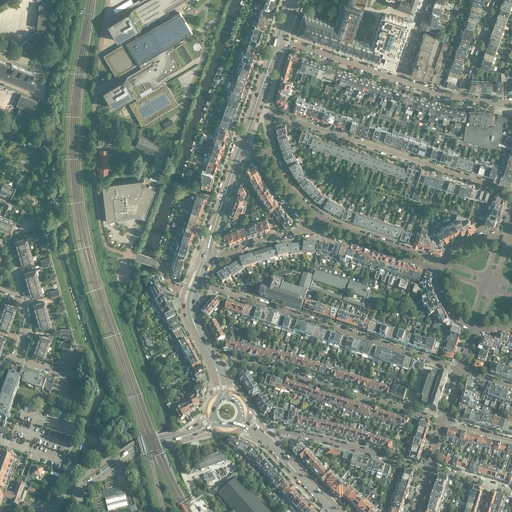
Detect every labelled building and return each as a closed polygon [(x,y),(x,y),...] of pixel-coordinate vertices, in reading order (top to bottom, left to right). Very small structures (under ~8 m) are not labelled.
[(159,23),(103,56),(116,77),(138,64),(141,68),(103,91),(113,108),(134,95),(137,100),(129,104),(142,126),(178,104),(165,83),(163,84),(162,83),(169,78),(168,75),(192,62),(191,61),(183,66),(174,50),(182,44),(174,48),(172,44),(192,32),(180,11),(170,16),(169,15),(176,10),(175,8),(187,0),(138,0),(141,4),(108,24),(118,41),(157,18),(159,23)] [(257,2),(256,5),(257,5),(263,7),(271,10),(272,8),(272,7),(273,6),(272,6),(272,5),(273,3),(265,0),(264,0),(262,0),(261,3),(257,2)] [(304,13),(297,32),(379,60),(379,59),(383,49),(377,48),(373,46),(352,39),(361,12),(362,13),(364,5),(365,1),(367,2),(368,1),(366,0),(341,0),(339,6),(341,7),(335,24),(304,13)] [(366,3),(354,37),(386,48),(381,61),(383,61),(387,63),(390,64),(395,66),(399,55),(400,52),(401,47),(402,44),(404,40),(405,37),(406,33),(407,29),(409,25),(413,14),(391,6),(393,0),(367,0),(369,0),(367,3),(366,3)] [(395,0),(394,5),(413,12),(417,0),(395,0)] [(434,3),(434,4),(434,5),(434,6),(442,9),(443,6),(450,8),(452,9),(453,6),(451,5),(436,0),(435,3),(434,3)] [(501,7),(510,10),(511,5),(502,2),(501,3),(502,4),(501,7)] [(116,12),(125,7),(123,3),(114,8),(116,12)] [(39,4),(37,27),(46,28),(48,4),(39,4)] [(254,4),(253,5),(256,6),(255,8),(259,9),(258,13),(259,13),(261,14),(269,17),(269,16),(269,14),(270,14),(270,13),(270,12),(271,10),(263,7),(257,5),(256,5),(255,4),(254,4)] [(472,4),(471,9),(479,12),(480,11),(480,10),(481,9),(481,8),(481,7),(482,7),(472,4)] [(433,9),(432,12),(447,17),(449,17),(450,14),(448,14),(441,11),(442,9),(434,6),(433,7),(433,8),(433,9)] [(499,12),(508,15),(509,15),(510,10),(501,7),(500,7),(500,8),(500,9),(499,12)] [(471,9),(469,14),(478,17),(478,16),(478,15),(479,12),(471,9)] [(430,14),(430,16),(430,17),(438,20),(439,17),(446,19),(448,20),(449,17),(447,17),(432,12),(431,14),(430,14)] [(497,17),(506,20),(507,20),(509,15),(508,15),(499,12),(498,12),(498,13),(498,14),(497,17)] [(258,13),(256,19),(257,19),(268,23),(270,17),(269,16),(269,17),(261,14),(259,13),(258,13)] [(463,16),(463,18),(467,20),(475,23),(476,22),(477,21),(477,20),(477,19),(477,18),(478,18),(478,17),(469,14),(468,18),(463,16)] [(429,20),(428,23),(445,29),(446,26),(444,25),(437,23),(438,20),(430,17),(430,18),(429,18),(429,19),(429,20)] [(496,21),(495,21),(505,24),(505,25),(507,20),(506,20),(497,17),(496,18),(497,19),(496,21)] [(254,18),(253,20),(258,22),(257,26),(265,28),(265,29),(266,29),(268,23),(257,19),(256,19),(254,18)] [(463,18),(462,20),(467,22),(466,25),(474,28),(475,27),(474,26),(475,23),(467,20),(463,18)] [(495,24),(494,26),(503,29),(504,30),(505,25),(505,24),(495,21),(495,22),(494,23),(495,24)] [(426,28),(426,29),(435,31),(435,28),(442,31),(444,31),(445,29),(428,23),(427,25),(426,26),(426,27),(426,28)] [(253,24),(251,31),(253,31),(262,34),(263,34),(263,33),(263,32),(264,31),(265,30),(264,29),(265,29),(265,28),(257,26),(255,25),(253,24)] [(464,29),(464,31),(472,34),(472,33),(473,32),(474,31),(473,30),(473,29),(474,29),(474,28),(466,25),(464,29)] [(492,30),(492,31),(493,31),(492,31),(501,34),(502,35),(504,30),(503,29),(494,26),(493,28),(492,29),(492,30)] [(459,29),(458,31),(463,33),(462,36),(470,39),(472,34),(464,31),(459,29)] [(19,45),(27,53),(43,39),(35,31),(19,45)] [(251,31),(249,37),(251,37),(260,41),(261,39),(261,38),(262,37),(263,36),(262,35),(262,34),(253,31),(251,31)] [(420,45),(414,63),(411,72),(423,76),(422,77),(425,77),(429,78),(429,79),(434,80),(436,81),(440,70),(435,68),(431,67),(427,66),(425,66),(436,35),(425,31),(424,35),(423,35),(422,38),(423,38),(422,41),(420,45)] [(491,35),(491,36),(500,39),(500,40),(502,35),(501,34),(492,31),(492,33),(491,33),(491,34),(491,35)] [(459,35),(457,41),(460,41),(468,44),(470,39),(462,36),(459,35)] [(489,40),(489,41),(498,44),(499,45),(500,40),(500,39),(491,36),(490,38),(489,38),(489,39),(489,40)] [(249,37),(247,42),(249,43),(249,42),(259,46),(259,44),(261,43),(261,42),(260,41),(251,37),(249,37)] [(457,41),(455,45),(458,46),(458,47),(466,49),(467,49),(468,47),(468,46),(468,44),(460,41),(457,41)] [(488,45),(487,46),(496,49),(497,49),(499,45),(498,44),(489,41),(489,42),(488,43),(487,44),(488,45)] [(247,42),(245,47),(247,48),(257,52),(258,51),(258,50),(258,49),(258,48),(259,46),(249,42),(249,43),(247,42)] [(241,46),(241,48),(244,49),(244,50),(243,53),(245,54),(255,57),(256,56),(257,56),(257,54),(256,53),(257,52),(247,48),(245,47),(241,46)] [(455,54),(464,57),(465,52),(466,52),(467,51),(466,50),(466,49),(458,47),(458,46),(455,54)] [(486,50),(486,51),(494,54),(495,54),(496,51),(497,49),(496,49),(487,46),(487,47),(486,48),(486,49),(486,50)] [(484,53),(484,54),(484,55),(484,56),(493,59),(494,59),(495,54),(494,54),(486,51),(485,52),(484,53)] [(239,56),(238,57),(253,63),(254,60),(255,59),(256,58),(255,57),(245,54),(243,53),(242,57),(241,57),(239,56)] [(287,59),(293,61),(296,62),(296,63),(298,63),(299,63),(300,57),(289,54),(287,59)] [(453,57),(453,59),(458,61),(462,62),(463,60),(464,59),(464,58),(464,57),(455,54),(454,54),(453,57)] [(482,60),(482,61),(492,64),(494,59),(493,59),(484,56),(484,57),(483,56),(483,57),(482,58),(482,59),(482,60)] [(238,57),(236,63),(239,64),(251,69),(252,67),(253,66),(254,64),(253,63),(238,57)] [(303,74),(307,60),(305,59),(305,58),(303,57),(302,58),(301,59),(301,60),(300,60),(299,64),(298,67),(297,72),(303,74)] [(287,59),(284,69),(290,71),(291,67),(291,65),(293,61),(287,59)] [(453,59),(451,64),(452,64),(460,67),(461,67),(462,65),(462,64),(462,62),(458,61),(453,59)] [(0,60),(0,77),(33,90),(36,83),(31,81),(34,73),(11,64),(11,65),(0,60)] [(307,60),(303,74),(301,80),(304,81),(307,71),(310,72),(310,71),(314,62),(313,62),(313,61),(311,60),(311,61),(307,60)] [(481,64),(480,66),(489,69),(494,71),(494,70),(496,66),(492,64),(482,61),(481,62),(481,63),(481,64)] [(314,62),(310,71),(310,72),(313,73),(310,83),(313,84),(316,73),(320,64),(317,63),(317,62),(315,62),(314,62)] [(237,69),(237,70),(239,71),(249,75),(250,73),(251,72),(252,70),(251,69),(239,64),(237,69)] [(320,64),(316,73),(313,84),(316,85),(319,76),(322,76),(322,75),(326,66),(325,66),(325,65),(323,64),(323,65),(320,64)] [(451,64),(449,69),(450,69),(459,72),(460,72),(460,70),(460,69),(460,67),(452,64),(451,64)] [(332,80),(335,71),(336,69),(326,66),(322,75),(323,76),(322,77),(330,79),(332,80)] [(281,79),(282,79),(287,80),(289,74),(289,71),(290,71),(284,69),(281,79)] [(449,69),(448,74),(457,77),(458,75),(459,75),(459,73),(459,72),(450,69),(449,69)] [(235,73),(234,76),(235,76),(247,81),(248,79),(249,78),(250,76),(249,75),(239,71),(237,70),(235,70),(234,73),(235,73)] [(335,72),(333,79),(336,80),(334,86),(337,87),(340,79),(342,73),(339,72),(339,71),(338,71),(337,71),(336,71),(336,72),(335,72)] [(497,81),(496,91),(497,92),(499,92),(499,91),(503,91),(503,84),(503,81),(503,80),(505,80),(505,72),(501,72),(501,81),(497,81)] [(340,79),(337,87),(340,88),(342,82),(345,83),(345,81),(347,75),(347,74),(345,73),(345,74),(342,73),(340,79)] [(345,81),(345,83),(348,84),(346,90),(348,91),(351,83),(353,77),(351,76),(350,75),(349,75),(348,75),(347,75),(345,81)] [(235,76),(233,82),(245,87),(245,86),(246,85),(247,84),(248,82),(247,81),(235,76)] [(348,93),(347,94),(350,95),(351,94),(351,92),(354,86),(356,87),(357,85),(359,79),(358,78),(357,77),(356,78),(353,77),(351,83),(348,91),(348,93)] [(357,94),(355,97),(359,98),(359,97),(360,95),(363,87),(365,81),(362,80),(362,79),(361,78),(360,79),(359,79),(357,85),(356,87),(359,88),(357,94)] [(444,84),(443,85),(447,86),(447,85),(453,87),(455,83),(455,82),(456,82),(455,82),(448,79),(447,79),(446,79),(445,78),(444,84)] [(281,84),(280,85),(289,88),(292,89),(293,83),(292,82),(291,82),(289,81),(287,80),(282,79),(281,82),(280,84),(281,84)] [(360,95),(359,97),(362,98),(362,96),(363,96),(365,90),(368,91),(368,89),(370,83),(370,82),(368,81),(368,82),(365,81),(363,87),(360,95)] [(231,82),(229,88),(230,88),(231,88),(232,89),(233,89),(243,93),(244,91),(245,90),(246,88),(245,87),(233,82),(232,83),(231,82)] [(368,89),(368,91),(370,92),(368,98),(369,98),(371,99),(374,90),(376,84),(374,84),(373,83),(372,82),(371,83),(370,83),(368,89)] [(374,90),(371,99),(374,100),(376,94),(379,95),(380,92),(382,86),(381,86),(381,85),(380,85),(379,85),(376,84),(374,90)] [(279,90),(278,91),(290,95),(291,95),(293,89),(292,89),(289,88),(280,85),(280,87),(279,88),(278,89),(279,90)] [(380,92),(379,95),(382,96),(380,102),(381,102),(382,103),(385,94),(388,88),(385,88),(385,87),(383,86),(383,87),(382,86),(380,92)] [(230,88),(228,94),(229,95),(230,95),(241,99),(243,97),(242,95),(243,93),(233,89),(232,89),(231,88),(230,88)] [(385,94),(382,103),(386,104),(388,98),(390,98),(391,96),(393,90),(388,88),(385,94)] [(387,109),(385,114),(391,116),(394,108),(397,99),(398,99),(401,93),(393,90),(391,96),(390,98),(393,100),(391,107),(389,110),(387,109)] [(277,94),(277,95),(277,96),(277,97),(278,97),(279,97),(287,100),(288,96),(289,97),(290,95),(278,91),(278,93),(277,94)] [(397,109),(394,117),(400,119),(401,116),(398,115),(402,103),(405,104),(406,101),(408,96),(408,95),(402,93),(401,93),(398,99),(400,100),(397,109)] [(14,122),(25,126),(31,111),(33,112),(37,101),(21,94),(16,105),(20,107),(14,122)] [(228,94),(226,100),(227,101),(228,101),(239,105),(241,104),(240,101),(241,99),(230,95),(229,95),(228,94)] [(293,109),(293,110),(294,110),(294,111),(295,111),(296,111),(297,111),(298,112),(299,112),(299,110),(301,106),(302,103),(302,102),(302,101),(303,100),(303,99),(303,98),(301,98),(300,97),(298,96),(297,98),(297,99),(295,103),(294,107),(293,109)] [(401,116),(400,119),(405,121),(406,118),(407,116),(408,112),(411,103),(413,98),(408,96),(406,101),(405,104),(408,105),(406,111),(404,117),(401,116)] [(278,98),(277,100),(277,101),(280,102),(279,104),(282,105),(282,106),(283,106),(283,107),(284,108),(287,109),(288,107),(289,104),(290,100),(288,100),(287,100),(279,97),(278,97),(278,98)] [(411,103),(408,112),(409,112),(412,113),(414,107),(416,108),(417,105),(419,99),(418,98),(417,98),(416,98),(413,98),(411,103)] [(417,105),(416,108),(419,109),(417,115),(420,116),(423,107),(425,101),(422,100),(421,99),(420,100),(419,99),(417,105)] [(220,103),(219,105),(224,107),(226,107),(237,111),(237,110),(239,105),(228,101),(227,101),(226,100),(225,104),(220,103)] [(314,105),(310,116),(311,116),(311,117),(313,117),(316,117),(320,105),(321,101),(318,100),(316,106),(314,105)] [(299,110),(299,112),(300,113),(301,113),(302,113),(304,114),(307,105),(308,103),(302,101),(302,102),(302,103),(301,106),(299,110)] [(423,107),(420,116),(422,116),(423,117),(425,111),(428,112),(429,109),(431,103),(430,103),(430,102),(428,102),(425,101),(423,107)] [(307,105),(304,114),(305,114),(306,115),(307,115),(308,115),(310,116),(314,105),(308,103),(307,105)] [(429,109),(428,112),(430,112),(428,119),(429,119),(428,121),(431,122),(431,120),(434,111),(436,105),(434,104),(433,104),(432,103),(431,104),(431,103),(429,109)] [(320,105),(316,117),(316,118),(317,119),(318,119),(319,119),(321,119),(324,110),(325,108),(325,107),(320,105)] [(431,120),(431,122),(433,123),(434,120),(434,121),(436,117),(439,118),(440,116),(441,113),(442,107),(441,106),(440,106),(439,106),(436,105),(434,111),(431,120)] [(224,107),(222,112),(224,113),(235,117),(236,113),(237,113),(237,111),(226,107),(224,107)] [(441,113),(440,116),(444,116),(443,123),(442,125),(445,126),(448,108),(445,108),(445,107),(443,107),(442,107),(441,113)] [(324,110),(321,119),(322,120),(324,121),(325,120),(327,121),(330,112),(331,110),(325,108),(324,110)] [(448,108),(445,126),(447,126),(448,124),(449,124),(450,117),(453,118),(454,109),(453,109),(452,108),(451,109),(448,108)] [(330,112),(327,121),(329,122),(329,123),(332,124),(332,123),(333,123),(335,114),(336,112),(331,110),(330,112)] [(457,128),(457,129),(460,130),(461,126),(462,119),(465,120),(466,111),(465,111),(465,110),(464,110),(463,111),(460,110),(458,125),(457,128)] [(468,113),(467,119),(468,119),(468,120),(468,121),(474,121),(482,122),(492,123),(493,123),(493,122),(494,122),(494,119),(494,116),(494,113),(494,112),(483,111),(475,111),(470,110),(470,111),(469,110),(469,114),(468,113)] [(222,112),(220,118),(222,118),(233,122),(235,117),(224,113),(222,112)] [(335,114),(333,123),(333,124),(336,125),(336,124),(338,125),(341,116),(342,114),(336,112),(335,114)] [(341,116),(338,125),(341,126),(341,127),(343,127),(344,127),(345,124),(347,118),(348,116),(342,114),(341,116)] [(358,122),(355,130),(356,131),(355,131),(358,132),(358,131),(361,132),(363,124),(366,116),(364,115),(363,118),(361,123),(358,122)] [(466,120),(463,140),(480,145),(488,148),(489,148),(490,145),(493,146),(497,147),(500,141),(501,135),(502,135),(503,134),(504,131),(505,128),(505,126),(505,122),(505,119),(504,119),(504,116),(499,115),(499,118),(498,119),(494,119),(494,122),(493,122),(493,123),(492,123),(482,122),(474,121),(468,121),(468,120),(466,120)] [(345,124),(344,127),(345,128),(346,128),(347,128),(350,129),(352,120),(353,118),(348,116),(347,118),(345,124)] [(352,120),(350,129),(352,130),(353,130),(355,130),(358,122),(359,119),(353,117),(353,118),(352,120)] [(219,122),(218,123),(220,124),(221,124),(228,127),(230,128),(231,128),(233,122),(222,118),(220,118),(219,122)] [(163,129),(173,123),(171,120),(161,126),(163,129)] [(363,124),(361,132),(362,133),(363,134),(364,133),(366,134),(369,125),(371,120),(369,120),(368,122),(367,122),(366,125),(364,124),(363,124)] [(101,126),(100,130),(103,131),(103,132),(109,135),(110,134),(111,135),(116,137),(118,133),(120,129),(116,128),(116,127),(110,124),(110,125),(103,123),(101,126)] [(218,123),(216,129),(217,130),(219,130),(226,133),(228,133),(229,131),(230,131),(231,129),(230,128),(228,127),(221,124),(220,124),(218,123)] [(282,123),(277,125),(277,128),(278,134),(287,131),(286,128),(285,125),(283,126),(282,123)] [(369,125),(366,134),(372,136),(375,127),(376,124),(374,123),(373,124),(370,123),(369,125)] [(381,129),(378,138),(383,140),(386,131),(388,127),(382,125),(381,127),(381,129)] [(375,127),(372,136),(378,138),(381,129),(381,127),(378,126),(377,127),(375,127)] [(216,132),(215,135),(216,136),(217,136),(224,138),(227,139),(228,139),(227,138),(227,137),(228,137),(229,135),(228,134),(228,133),(226,133),(219,130),(216,129),(215,131),(216,132)] [(299,133),(298,137),(299,138),(299,139),(302,140),(301,143),(301,144),(304,145),(304,144),(308,132),(302,130),(301,134),(299,133)] [(392,132),(389,142),(395,144),(398,133),(399,132),(393,130),(393,131),(392,132)] [(278,134),(277,134),(279,140),(288,137),(292,135),(291,134),(291,133),(288,134),(287,134),(286,132),(287,131),(278,134)] [(386,131),(383,140),(389,142),(392,132),(387,131),(386,131)] [(304,144),(304,145),(306,146),(307,141),(308,142),(310,142),(311,143),(313,137),(314,134),(308,132),(304,144)] [(398,133),(395,144),(400,146),(403,136),(404,134),(399,132),(398,133)] [(409,138),(406,147),(412,149),(415,140),(416,137),(413,136),(414,133),(411,132),(410,136),(409,138)] [(403,136),(400,146),(406,147),(409,138),(410,136),(404,134),(403,136)] [(137,144),(136,146),(155,155),(160,144),(141,135),(137,144)] [(288,137),(279,140),(281,145),(290,142),(289,139),(293,138),(292,135),(288,137)] [(216,136),(214,141),(215,141),(222,144),(225,145),(226,141),(227,141),(227,139),(224,138),(217,136),(216,136)] [(415,140),(412,149),(417,151),(421,142),(421,140),(422,139),(422,138),(416,136),(416,137),(415,140)] [(310,142),(309,146),(313,147),(312,151),(312,152),(313,153),(314,151),(315,148),(318,138),(313,137),(311,143),(310,142)] [(315,148),(314,151),(315,151),(316,152),(317,148),(322,150),(325,141),(318,138),(315,148)] [(427,145),(424,154),(427,154),(427,155),(428,156),(429,155),(433,145),(430,145),(432,139),(429,138),(428,144),(427,145)] [(421,142),(417,151),(423,153),(426,144),(427,141),(422,139),(421,140),(421,142)] [(215,141),(213,147),(223,150),(223,148),(224,148),(225,147),(224,146),(225,145),(222,144),(215,141)] [(325,141),(322,150),(325,151),(327,152),(330,142),(325,141)] [(290,142),(281,145),(283,151),(292,148),(290,142)] [(330,142),(327,152),(329,152),(333,154),(336,144),(330,142)] [(336,144),(333,154),(337,155),(336,158),(335,161),(337,162),(337,161),(338,159),(339,155),(342,146),(336,144)] [(438,147),(433,145),(429,155),(430,156),(432,157),(432,156),(435,157),(438,147)] [(438,147),(435,157),(437,158),(437,159),(439,159),(440,159),(443,149),(440,148),(441,145),(439,145),(438,147)] [(337,161),(337,162),(339,163),(339,162),(341,156),(345,157),(348,148),(342,146),(339,155),(338,159),(337,161)] [(212,147),(210,152),(211,153),(221,156),(222,153),(223,153),(224,151),(223,150),(213,147),(212,147)] [(292,148),(283,151),(285,158),(293,155),(293,154),(292,152),(293,152),(292,148)] [(348,148),(345,157),(351,159),(354,150),(348,148)] [(443,149),(440,159),(440,160),(442,160),(443,160),(445,160),(448,151),(443,149)] [(448,151),(445,160),(445,161),(446,161),(447,162),(448,161),(450,162),(453,152),(454,151),(449,149),(448,151)] [(354,150),(351,159),(357,161),(360,152),(354,150)] [(210,152),(208,158),(219,162),(219,161),(220,160),(221,159),(220,158),(221,156),(211,153),(210,152)] [(360,152),(357,161),(362,163),(365,154),(360,152)] [(453,152),(450,162),(452,163),(453,164),(454,164),(455,164),(458,154),(453,152)] [(293,155),(285,158),(289,164),(297,159),(294,154),(293,154),(293,155)] [(365,154),(362,163),(368,165),(372,156),(365,154)] [(463,156),(458,154),(455,164),(456,164),(456,165),(457,165),(459,165),(460,166),(463,156)] [(469,157),(466,167),(466,168),(468,169),(468,168),(471,169),(472,167),(474,160),(475,157),(469,155),(469,157)] [(372,156),(368,165),(374,167),(377,158),(375,157),(372,156)] [(469,157),(463,156),(460,166),(463,166),(463,167),(464,168),(465,167),(466,167),(469,157)] [(501,156),(499,162),(504,164),(506,165),(511,166),(511,160),(508,159),(504,158),(501,156)] [(202,161),(202,162),(207,164),(214,167),(217,167),(218,164),(219,164),(220,162),(219,162),(208,158),(206,157),(205,161),(202,161)] [(377,158),(374,167),(380,169),(383,160),(377,158)] [(289,164),(293,170),(301,165),(299,161),(298,160),(297,159),(289,164)] [(475,160),(472,169),(473,170),(474,171),(475,170),(477,171),(480,162),(481,160),(475,159),(475,160)] [(383,160),(380,169),(386,171),(389,162),(383,160)] [(480,162),(477,171),(478,171),(478,172),(479,172),(481,172),(483,173),(486,164),(486,162),(481,160),(480,162)] [(486,164),(483,173),(488,175),(492,165),(490,164),(490,163),(486,161),(486,162),(486,164)] [(202,162),(201,165),(204,166),(203,169),(205,170),(208,171),(212,172),(215,173),(215,172),(216,172),(217,171),(216,170),(217,167),(214,167),(207,164),(202,162)] [(386,172),(385,175),(387,176),(388,172),(392,173),(395,164),(389,162),(386,171),(386,172)] [(492,165),(488,175),(494,177),(496,173),(496,171),(497,168),(498,167),(498,165),(492,163),(492,165)] [(251,176),(259,171),(257,168),(257,167),(256,166),(255,166),(254,165),(254,164),(253,164),(250,165),(250,166),(247,169),(246,170),(245,171),(250,177),(251,177),(251,176)] [(395,164),(392,173),(398,175),(401,166),(395,164)] [(498,167),(497,168),(502,170),(505,170),(511,172),(511,166),(506,165),(504,164),(503,167),(498,165),(498,167)] [(301,165),(293,170),(296,176),(304,171),(304,170),(307,168),(306,167),(303,168),(301,165)] [(407,168),(405,174),(406,174),(408,175),(408,176),(409,176),(407,182),(409,182),(411,177),(414,167),(408,165),(407,168)] [(398,176),(397,179),(399,179),(400,176),(405,177),(406,174),(405,174),(407,168),(401,166),(398,175),(398,176)] [(411,177),(409,182),(411,183),(413,177),(414,177),(417,178),(420,169),(419,169),(414,167),(411,177)] [(304,171),(296,176),(300,182),(306,176),(307,177),(308,176),(305,172),(308,170),(307,168),(304,170),(304,171)] [(497,168),(496,171),(502,173),(501,175),(511,179),(511,172),(505,170),(502,170),(497,168)] [(200,175),(199,178),(200,178),(201,179),(202,179),(203,179),(212,182),(212,181),(213,181),(214,179),(213,178),(214,174),(213,174),(207,172),(208,171),(205,170),(203,169),(202,170),(201,173),(200,173),(200,175)] [(418,179),(424,181),(427,171),(421,169),(418,179)] [(251,177),(250,177),(248,179),(251,184),(250,184),(251,185),(252,183),(261,178),(261,177),(261,176),(260,174),(259,174),(258,172),(259,172),(259,171),(251,176),(251,177)] [(424,181),(423,182),(429,184),(433,173),(427,171),(424,181)] [(429,184),(429,185),(434,187),(438,175),(433,173),(429,184)] [(494,177),(493,180),(499,182),(509,185),(511,184),(511,180),(511,179),(501,175),(500,178),(498,177),(499,175),(496,173),(494,177)] [(438,175),(434,187),(440,189),(444,177),(438,175)] [(306,176),(300,182),(303,185),(303,186),(304,187),(311,180),(313,177),(312,176),(309,178),(309,179),(307,177),(306,176)] [(311,180),(304,187),(308,191),(315,184),(312,181),(315,179),(313,177),(311,180)] [(444,177),(440,189),(446,191),(450,178),(444,177)] [(200,178),(198,185),(201,186),(203,187),(204,186),(206,187),(207,187),(210,188),(211,185),(212,185),(212,184),(212,182),(203,179),(202,179),(201,179),(200,178)] [(261,178),(252,183),(251,185),(254,190),(256,189),(264,183),(264,182),(263,180),(262,180),(261,178)] [(450,178),(446,191),(452,193),(452,191),(453,190),(456,180),(450,178)] [(156,190),(144,186),(142,185),(143,181),(144,179),(103,184),(107,222),(117,219),(134,213),(145,217),(156,190)] [(453,190),(452,191),(458,193),(458,192),(462,182),(456,180),(453,190)] [(458,192),(458,193),(462,194),(461,196),(463,197),(464,195),(464,194),(467,184),(462,182),(458,192)] [(264,183),(256,189),(254,190),(257,195),(259,194),(267,188),(268,187),(266,185),(265,185),(264,183)] [(315,184),(308,191),(313,196),(319,189),(320,189),(322,187),(321,185),(318,188),(315,184)] [(464,194),(464,195),(469,197),(470,196),(473,186),(467,184),(464,194)] [(0,189),(0,192),(5,194),(4,195),(9,197),(12,191),(2,186),(0,189)] [(237,196),(237,197),(243,199),(245,195),(246,196),(247,193),(244,187),(240,186),(238,193),(238,195),(237,196)] [(470,196),(469,197),(474,199),(475,198),(475,197),(475,196),(478,188),(473,186),(470,196)] [(319,189),(313,196),(314,197),(317,200),(323,194),(321,192),(321,191),(324,188),(322,187),(320,189),(319,189)] [(267,188),(259,194),(257,195),(261,200),(263,199),(271,194),(270,191),(270,190),(269,188),(268,188),(267,188)] [(475,197),(475,198),(481,200),(481,198),(484,190),(478,188),(475,196),(475,197)] [(481,198),(481,200),(486,202),(487,200),(488,197),(489,191),(484,190),(481,198)] [(196,193),(194,199),(196,199),(200,201),(204,202),(205,203),(205,202),(206,201),(206,200),(207,197),(202,195),(198,194),(196,193)] [(323,194),(317,200),(324,204),(329,197),(329,196),(324,193),(323,194)] [(329,197),(324,204),(329,208),(333,202),(334,199),(331,198),(333,194),(331,193),(330,196),(329,196),(329,197)] [(495,194),(493,199),(504,202),(505,200),(506,199),(506,198),(506,197),(497,194),(495,193),(495,194)] [(271,194),(263,199),(261,200),(264,206),(266,204),(275,198),(274,199),(273,197),(273,196),(272,194),(271,194)] [(21,200),(31,204),(33,199),(23,195),(21,200)] [(235,202),(244,206),(246,206),(247,203),(248,201),(246,200),(243,199),(237,197),(236,197),(237,198),(236,199),(235,201),(235,202)] [(193,198),(191,204),(192,204),(194,205),(198,206),(203,208),(205,203),(204,202),(200,201),(196,199),(194,199),(193,198)] [(275,198),(266,204),(264,206),(265,206),(267,209),(268,208),(270,211),(272,210),(273,209),(273,208),(279,204),(277,202),(277,201),(276,199),(275,199),(275,198)] [(333,202),(329,208),(335,211),(340,203),(334,199),(333,202)] [(491,203),(491,204),(502,208),(503,208),(504,206),(504,205),(505,204),(504,203),(505,203),(504,202),(493,199),(491,203)] [(234,205),(233,206),(233,207),(233,208),(236,209),(242,211),(244,212),(246,206),(244,206),(235,202),(234,204),(234,205)] [(340,203),(335,211),(342,216),(344,208),(345,208),(345,207),(340,203)] [(192,204),(191,210),(192,211),(192,210),(196,212),(201,214),(202,211),(203,210),(203,208),(198,206),(194,205),(192,204)] [(273,209),(272,210),(276,216),(276,215),(277,215),(284,211),(283,210),(284,209),(283,208),(282,208),(280,204),(273,209)] [(344,208),(342,216),(346,217),(345,217),(347,218),(350,209),(351,205),(349,204),(348,208),(348,209),(345,208),(344,208)] [(491,204),(489,210),(501,214),(501,211),(502,211),(503,209),(502,209),(502,208),(491,204)] [(350,209),(347,218),(353,220),(356,211),(352,210),(354,206),(351,205),(350,209)] [(481,207),(479,213),(480,214),(487,216),(497,220),(497,217),(498,218),(500,217),(501,214),(489,210),(487,210),(484,209),(482,208),(481,207)] [(229,218),(228,221),(232,220),(233,219),(235,218),(238,217),(239,214),(238,214),(239,210),(242,211),(236,209),(233,208),(232,209),(232,210),(232,211),(232,212),(231,212),(229,218)] [(188,209),(187,213),(189,214),(189,216),(190,216),(199,219),(200,217),(201,216),(201,215),(201,214),(196,212),(192,210),(192,211),(191,210),(188,209)] [(284,211),(277,215),(280,221),(288,216),(286,212),(285,213),(284,211)] [(356,211),(353,220),(359,222),(362,213),(356,211)] [(374,217),(371,226),(377,228),(380,219),(376,217),(378,211),(376,211),(375,213),(375,214),(374,216),(374,217)] [(362,213),(359,222),(365,224),(368,215),(362,213)] [(183,214),(183,217),(188,218),(187,221),(188,222),(197,225),(197,224),(198,224),(198,222),(198,221),(199,219),(190,216),(189,216),(183,214)] [(380,219),(377,228),(383,230),(388,214),(386,214),(384,220),(380,219)] [(388,214),(383,230),(389,232),(392,223),(388,221),(390,215),(388,214)] [(454,220),(459,231),(460,233),(464,230),(466,229),(461,219),(459,215),(457,214),(456,217),(458,220),(455,222),(454,220)] [(368,215),(365,224),(371,226),(374,217),(368,215)] [(464,217),(459,215),(461,219),(466,229),(467,233),(474,229),(476,228),(474,223),(472,224),(469,219),(469,218),(464,217)] [(288,216),(280,221),(281,221),(285,227),(289,224),(290,225),(291,223),(291,222),(292,222),(288,216),(289,216),(288,216)] [(397,225),(394,234),(400,236),(403,229),(404,227),(400,225),(401,219),(402,216),(400,216),(400,217),(399,219),(399,221),(397,225)] [(483,219),(482,222),(484,223),(487,224),(494,227),(495,226),(496,226),(496,224),(496,223),(497,220),(487,216),(485,220),(483,219)] [(9,219),(3,217),(0,224),(0,229),(2,231),(2,230),(4,230),(8,220),(9,219)] [(449,217),(446,218),(448,223),(453,233),(459,231),(454,220),(451,222),(449,217)] [(261,220),(264,229),(265,230),(267,229),(267,228),(270,227),(268,221),(267,218),(264,219),(263,218),(263,219),(262,219),(261,220)] [(445,224),(442,226),(448,236),(453,233),(448,223),(446,218),(443,220),(445,224)] [(392,223),(389,232),(394,234),(397,225),(399,221),(397,221),(393,219),(392,223)] [(8,220),(4,230),(10,233),(11,231),(12,231),(14,225),(13,225),(14,223),(8,220)] [(255,222),(258,231),(259,232),(261,231),(261,230),(264,229),(261,220),(258,221),(257,220),(257,221),(256,221),(255,222)] [(413,244),(417,246),(418,243),(420,244),(424,233),(425,228),(427,222),(428,221),(426,220),(425,221),(423,227),(422,227),(421,232),(417,231),(413,244)] [(187,221),(185,227),(186,228),(195,231),(197,225),(188,222),(187,221)] [(440,221),(434,224),(437,231),(440,237),(440,238),(441,241),(440,242),(443,242),(445,241),(444,240),(449,238),(448,236),(442,226),(440,221)] [(249,224),(253,234),(255,233),(255,232),(258,231),(255,222),(252,223),(251,223),(250,223),(249,224)] [(424,233),(420,244),(426,246),(430,235),(427,234),(428,229),(429,227),(428,227),(429,223),(427,222),(425,228),(424,233)] [(400,236),(400,237),(404,238),(406,239),(409,230),(410,227),(411,224),(409,223),(407,229),(406,229),(406,230),(403,229),(400,236)] [(245,224),(243,225),(243,226),(246,235),(247,235),(247,236),(249,235),(250,234),(252,233),(253,234),(249,224),(246,225),(245,224)] [(409,230),(406,239),(408,240),(408,239),(412,241),(415,233),(411,231),(412,231),(411,231),(413,225),(411,224),(410,227),(409,230)] [(240,227),(237,228),(240,238),(243,237),(246,236),(246,235),(243,226),(243,225),(240,226),(240,227)] [(182,226),(180,232),(181,232),(183,233),(184,233),(185,234),(188,235),(193,236),(194,234),(195,233),(195,232),(195,231),(186,228),(185,227),(182,226)] [(237,227),(231,230),(232,232),(234,238),(235,240),(237,239),(238,240),(239,239),(240,238),(237,228),(237,227)] [(426,246),(426,247),(427,249),(432,250),(435,241),(436,237),(437,234),(436,231),(434,232),(434,233),(433,236),(430,235),(426,246)] [(181,232),(179,236),(182,237),(181,239),(182,239),(186,241),(191,242),(192,239),(193,239),(193,237),(193,236),(188,235),(185,234),(184,233),(183,233),(181,232)] [(232,232),(224,235),(225,238),(225,239),(226,242),(227,243),(228,242),(228,243),(228,242),(229,243),(231,242),(231,241),(235,240),(234,238),(232,232)] [(435,241),(432,250),(440,253),(442,252),(444,246),(442,246),(443,242),(440,242),(437,241),(438,237),(436,237),(435,241)] [(15,242),(17,248),(27,245),(25,239),(23,240),(23,239),(17,240),(17,241),(15,242)] [(181,239),(179,244),(181,245),(185,246),(189,247),(190,246),(191,245),(190,244),(191,242),(186,241),(182,239),(181,239)] [(177,243),(175,249),(178,250),(179,250),(183,251),(187,253),(187,252),(188,252),(189,250),(188,250),(189,247),(185,246),(181,245),(179,244),(177,243)] [(303,245),(302,254),(303,254),(307,254),(306,258),(308,258),(309,255),(310,245),(304,244),(304,245),(303,245)] [(16,250),(17,254),(30,250),(28,245),(27,245),(17,248),(17,250),(16,250)] [(287,246),(282,247),(282,250),(284,257),(285,260),(287,260),(286,256),(290,255),(291,255),(288,246),(287,246)] [(296,246),(288,246),(291,255),(290,255),(290,256),(294,256),(295,259),(297,259),(297,256),(296,246)] [(327,256),(327,258),(330,258),(329,260),(332,260),(332,259),(333,257),(334,250),(335,248),(333,247),(331,246),(330,247),(329,246),(329,247),(329,249),(327,256)] [(275,249),(276,252),(277,258),(278,259),(279,262),(285,260),(284,257),(282,250),(282,247),(275,249)] [(333,257),(332,259),(335,260),(335,261),(337,262),(338,260),(338,258),(339,254),(340,251),(341,249),(338,249),(338,248),(336,247),(335,248),(334,250),(333,257)] [(173,252),(173,254),(174,254),(176,255),(177,255),(181,257),(185,258),(186,256),(187,256),(187,254),(187,253),(183,251),(179,250),(178,250),(175,249),(173,252)] [(338,258),(338,260),(341,261),(340,263),(344,265),(345,262),(346,260),(348,252),(349,251),(341,249),(340,251),(339,254),(338,258)] [(30,250),(17,254),(18,258),(19,258),(20,260),(30,256),(30,257),(32,256),(30,250)] [(269,250),(263,252),(266,261),(270,260),(271,263),(273,263),(272,259),(269,250)] [(346,260),(345,262),(352,264),(356,252),(354,251),(353,250),(351,250),(350,250),(349,250),(349,251),(348,252),(346,260)] [(263,252),(258,254),(260,263),(266,261),(263,252)] [(356,252),(352,264),(358,266),(362,254),(361,253),(359,252),(359,253),(356,252)] [(258,254),(251,256),(252,257),(255,265),(260,263),(258,254)] [(362,254),(358,266),(364,269),(368,256),(362,254)] [(176,255),(174,261),(175,261),(183,264),(184,263),(185,261),(184,261),(185,258),(181,257),(177,255),(176,255)] [(30,256),(20,260),(22,266),(24,265),(24,266),(30,264),(30,263),(32,262),(30,257),(30,256)] [(368,256),(364,269),(370,271),(374,258),(372,257),(370,256),(369,256),(368,256)] [(252,257),(245,259),(248,268),(255,266),(255,265),(252,257)] [(374,258),(370,271),(376,273),(377,270),(380,261),(378,260),(378,259),(376,258),(375,258),(374,258)] [(240,261),(242,270),(243,269),(248,268),(245,259),(240,260),(240,261)] [(377,274),(375,281),(378,282),(381,274),(384,275),(385,273),(387,268),(388,265),(388,263),(388,262),(386,261),(385,262),(381,260),(381,261),(378,271),(377,274)] [(174,261),(172,266),(173,267),(181,270),(182,267),(183,267),(184,265),(183,264),(175,261),(174,261)] [(240,261),(232,266),(238,274),(239,275),(240,277),(242,276),(240,274),(241,273),(241,272),(244,270),(243,269),(242,270),(240,261)] [(384,275),(381,284),(384,285),(385,284),(388,285),(390,281),(391,277),(392,275),(393,271),(394,268),(395,265),(395,264),(392,263),(392,264),(390,263),(388,263),(388,265),(387,268),(385,273),(384,275)] [(390,281),(388,285),(391,286),(394,279),(394,278),(397,280),(398,277),(402,267),(401,267),(401,266),(399,265),(398,266),(395,265),(394,268),(393,271),(392,275),(391,277),(390,281)] [(171,272),(171,273),(173,274),(174,276),(175,276),(177,275),(179,276),(180,273),(181,272),(182,271),(181,270),(173,267),(172,266),(170,271),(171,272)] [(232,266),(228,269),(232,276),(233,278),(238,274),(232,266)] [(313,276),(311,280),(313,281),(316,282),(320,283),(321,284),(343,291),(347,292),(347,293),(351,294),(361,298),(365,299),(367,299),(368,297),(370,291),(370,290),(372,283),(363,280),(354,277),(350,276),(348,275),(345,274),(341,273),(337,271),(334,270),(334,271),(329,270),(319,268),(315,267),(312,276),(313,276)] [(398,277),(397,280),(401,281),(401,282),(398,289),(402,290),(404,283),(406,280),(409,269),(406,268),(406,269),(405,268),(403,267),(403,268),(402,267),(398,277)] [(224,270),(222,272),(227,280),(228,280),(230,283),(231,282),(229,279),(230,279),(229,278),(232,276),(228,269),(227,269),(224,271),(224,270)] [(404,283),(402,290),(405,291),(408,284),(408,283),(412,284),(412,282),(416,272),(415,271),(413,270),(412,271),(411,271),(411,270),(409,269),(406,280),(404,283)] [(24,274),(26,280),(36,277),(34,271),(32,271),(32,270),(26,272),(26,273),(24,274)] [(217,276),(215,278),(218,282),(220,281),(222,283),(225,281),(227,280),(222,272),(220,273),(220,274),(217,276)] [(412,282),(412,284),(415,286),(413,294),(416,295),(418,289),(419,286),(420,284),(422,276),(423,274),(420,273),(420,272),(418,272),(417,272),(416,272),(412,282)] [(262,289),(259,296),(264,298),(301,310),(302,309),(302,307),(302,308),(304,308),(305,305),(306,302),(307,299),(309,294),(309,293),(310,290),(311,287),(313,281),(311,280),(313,276),(312,276),(304,273),(298,290),(292,287),(292,285),(289,284),(289,286),(283,285),(284,282),(274,279),(272,287),(272,288),(267,286),(263,284),(261,289),(262,289)] [(419,286),(418,289),(423,290),(422,292),(422,294),(425,295),(428,294),(428,295),(431,294),(433,292),(431,287),(432,284),(433,281),(431,280),(432,277),(424,274),(423,274),(422,276),(420,284),(419,286)] [(25,282),(26,286),(39,282),(37,276),(36,277),(26,280),(26,282),(25,282)] [(258,280),(254,295),(254,296),(256,296),(261,283),(272,279),(271,277),(258,280)] [(150,286),(150,287),(148,292),(151,291),(152,290),(159,286),(158,284),(159,283),(157,279),(153,278),(150,286)] [(28,289),(29,291),(39,288),(40,288),(41,288),(39,282),(26,286),(27,290),(28,289)] [(159,286),(152,290),(151,291),(153,296),(162,291),(161,290),(162,289),(161,287),(160,287),(159,286)] [(311,287),(310,290),(313,291),(320,293),(324,294),(341,300),(342,297),(311,287)] [(39,288),(29,291),(31,297),(33,297),(33,298),(39,296),(39,295),(41,294),(40,288),(39,288)] [(162,291),(153,296),(156,301),(165,297),(165,296),(164,295),(165,294),(164,293),(163,293),(162,291)] [(423,300),(421,302),(421,303),(421,304),(423,308),(424,307),(426,306),(435,302),(437,301),(437,300),(436,298),(435,297),(433,293),(434,293),(433,292),(431,294),(428,295),(422,298),(423,300)] [(310,309),(309,312),(310,312),(311,313),(312,313),(313,313),(314,313),(315,311),(317,305),(318,302),(314,301),(315,299),(314,296),(313,300),(312,301),(310,309)] [(156,301),(156,302),(155,302),(158,307),(167,302),(167,300),(167,299),(166,298),(165,298),(165,297),(156,301)] [(211,300),(210,302),(216,308),(220,303),(213,297),(213,298),(212,298),(211,299),(211,300)] [(343,301),(364,308),(366,302),(364,301),(363,304),(344,298),(343,301)] [(304,308),(303,310),(304,310),(305,311),(306,311),(307,312),(308,311),(309,312),(310,309),(312,301),(307,299),(306,302),(305,305),(304,308)] [(3,310),(13,314),(15,308),(13,307),(13,306),(11,305),(12,304),(8,303),(9,302),(4,300),(3,303),(5,304),(3,310)] [(429,311),(426,312),(428,316),(431,315),(432,315),(435,313),(441,310),(442,309),(440,306),(439,306),(437,301),(435,302),(426,306),(427,307),(427,308),(428,310),(429,311)] [(33,305),(35,311),(45,308),(44,302),(41,303),(41,302),(35,304),(35,305),(33,305)] [(158,307),(155,309),(158,314),(161,312),(169,308),(171,307),(170,305),(169,305),(167,302),(158,307)] [(207,305),(205,307),(212,313),(216,308),(210,302),(209,303),(208,303),(207,304),(207,305)] [(227,302),(225,310),(228,311),(228,314),(230,314),(231,312),(233,304),(227,302)] [(315,311),(314,313),(315,314),(317,315),(318,315),(319,315),(320,312),(322,307),(323,304),(318,302),(317,305),(315,311)] [(320,312),(319,315),(319,316),(321,316),(324,317),(325,314),(327,308),(328,307),(329,304),(327,303),(326,305),(323,304),(322,307),(320,312)] [(233,304),(231,312),(237,314),(240,306),(233,304)] [(325,314),(324,317),(325,317),(326,318),(327,318),(328,318),(330,318),(330,316),(332,310),(333,307),(334,305),(332,305),(331,308),(328,307),(327,308),(325,314)] [(240,306),(237,314),(243,316),(245,307),(240,306)] [(245,307),(243,316),(242,318),(248,320),(248,318),(252,308),(246,306),(245,307)] [(330,316),(330,318),(330,319),(331,319),(332,320),(333,320),(335,320),(338,312),(337,312),(339,306),(338,306),(337,306),(336,308),(333,307),(332,310),(330,316)] [(169,308),(161,312),(164,318),(172,314),(173,313),(172,311),(173,310),(172,309),(171,309),(170,307),(171,307),(169,308)] [(212,313),(205,307),(204,309),(203,309),(202,310),(202,311),(201,312),(208,317),(212,313)] [(339,312),(337,321),(339,322),(340,322),(341,323),(342,322),(345,314),(346,312),(342,310),(343,308),(343,307),(341,307),(341,308),(339,312)] [(34,314),(35,318),(48,314),(46,308),(45,308),(35,311),(35,313),(34,314)] [(252,308),(248,318),(248,320),(253,322),(254,320),(258,310),(252,308)] [(0,313),(0,315),(12,320),(13,316),(12,315),(13,314),(3,310),(2,309),(0,313)] [(345,314),(342,322),(345,323),(345,324),(346,324),(347,324),(350,316),(351,313),(347,312),(348,310),(348,309),(347,309),(346,312),(345,314)] [(258,310),(254,320),(253,322),(259,324),(260,322),(264,312),(258,310)] [(435,313),(432,315),(433,317),(435,316),(437,320),(438,319),(445,316),(443,311),(442,312),(441,310),(435,313)] [(350,316),(347,324),(350,325),(350,326),(351,326),(352,326),(353,325),(353,324),(355,319),(355,317),(355,316),(356,315),(353,314),(353,311),(352,311),(351,313),(350,316)] [(264,312),(260,322),(259,324),(265,326),(266,324),(269,313),(264,312)] [(164,318),(162,319),(165,324),(166,324),(168,323),(174,319),(176,318),(176,317),(176,316),(175,316),(173,313),(172,314),(164,318)] [(269,313),(266,324),(265,326),(271,328),(271,326),(275,315),(269,313)] [(353,325),(352,326),(353,326),(353,327),(355,327),(356,327),(357,327),(358,327),(358,325),(359,322),(360,320),(360,319),(361,317),(361,315),(362,314),(360,313),(359,316),(358,317),(355,316),(355,317),(355,319),(353,324),(353,325)] [(48,314),(35,318),(36,321),(38,321),(38,323),(50,320),(48,314)] [(0,321),(9,325),(10,323),(11,323),(12,320),(0,315),(0,321)] [(275,315),(271,326),(271,328),(276,330),(277,327),(280,317),(275,315)] [(358,327),(357,327),(358,328),(360,329),(361,329),(363,329),(365,321),(367,316),(365,315),(364,318),(361,317),(360,319),(360,320),(359,322),(358,325),(358,327)] [(445,316),(438,319),(438,320),(439,323),(440,322),(441,324),(443,325),(443,324),(447,326),(447,325),(449,325),(449,324),(448,322),(445,316)] [(280,317),(277,327),(276,330),(282,332),(283,329),(286,319),(280,317)] [(168,323),(166,324),(168,327),(169,329),(170,328),(179,324),(176,318),(168,323)] [(286,319),(283,329),(282,332),(288,334),(289,331),(292,321),(286,319)] [(50,320),(38,323),(40,329),(42,328),(42,329),(48,328),(48,327),(50,326),(50,325),(51,325),(50,320)] [(368,331),(367,333),(373,334),(374,332),(376,325),(376,323),(377,321),(372,320),(371,322),(371,323),(369,328),(368,331)] [(0,321),(0,329),(4,331),(5,330),(7,331),(9,325),(0,321)] [(216,321),(208,325),(209,328),(210,330),(211,330),(211,331),(219,327),(216,321)] [(292,321),(289,331),(288,334),(293,335),(293,334),(294,332),(297,323),(292,321)] [(365,321),(363,329),(364,330),(365,330),(366,330),(368,331),(369,328),(371,323),(365,321)] [(374,332),(373,334),(378,336),(381,327),(382,323),(377,321),(376,323),(376,325),(374,332)] [(297,323),(294,332),(293,334),(299,336),(300,334),(304,325),(297,323)] [(381,327),(378,336),(384,338),(387,329),(388,325),(382,323),(381,327)] [(179,324),(170,328),(169,329),(170,331),(172,334),(173,334),(174,334),(182,330),(181,329),(182,328),(181,327),(180,327),(180,326),(180,325),(179,324)] [(433,327),(432,329),(441,332),(448,334),(450,335),(451,335),(458,338),(460,338),(460,339),(462,335),(461,335),(462,332),(462,331),(460,331),(453,328),(451,328),(450,330),(446,329),(447,326),(443,324),(443,325),(441,324),(441,326),(440,328),(439,328),(439,329),(433,327)] [(309,327),(304,325),(300,334),(304,335),(303,337),(305,338),(309,327)] [(387,329),(384,338),(390,340),(393,331),(393,330),(394,327),(388,325),(387,329)] [(219,327),(211,331),(212,333),(212,334),(213,335),(214,336),(214,337),(222,333),(219,327)] [(309,327),(305,338),(311,340),(311,338),(315,328),(309,327)] [(315,328),(311,338),(317,340),(320,330),(315,328)] [(396,339),(395,342),(401,344),(402,341),(404,335),(405,332),(405,331),(399,329),(399,330),(399,331),(398,333),(396,339)] [(182,330),(174,334),(173,334),(170,336),(173,341),(176,339),(184,335),(184,334),(185,334),(184,332),(183,332),(182,330)] [(320,330),(317,340),(323,342),(326,332),(320,330)] [(393,331),(390,340),(395,342),(396,339),(398,333),(399,331),(393,330),(393,331)] [(326,332),(323,342),(326,343),(325,345),(328,346),(329,344),(332,334),(326,332)] [(402,341),(401,344),(407,346),(410,336),(411,334),(405,332),(404,335),(402,341)] [(222,333),(214,337),(215,338),(215,339),(216,341),(217,342),(225,338),(222,333)] [(332,334),(329,344),(328,346),(334,348),(334,345),(338,336),(332,334)] [(447,338),(446,340),(447,341),(456,344),(458,344),(459,342),(460,341),(460,340),(460,339),(460,338),(458,338),(451,335),(450,335),(448,334),(447,338)] [(184,335),(176,339),(178,342),(177,343),(177,344),(173,346),(174,347),(175,347),(179,344),(187,340),(186,338),(186,337),(186,336),(185,336),(184,335)] [(502,339),(501,345),(500,347),(503,348),(501,354),(504,356),(506,349),(507,347),(510,337),(505,335),(503,336),(502,339)] [(39,336),(37,342),(47,346),(47,345),(49,340),(47,339),(47,338),(41,336),(41,337),(39,336)] [(334,345),(334,348),(333,349),(339,351),(339,349),(340,347),(343,338),(338,336),(334,345)] [(410,336),(407,346),(413,348),(416,338),(411,337),(410,336)] [(343,338),(340,347),(339,349),(345,351),(346,349),(349,340),(343,338)] [(416,338),(413,348),(419,350),(422,340),(416,338)] [(439,338),(438,340),(441,341),(446,343),(445,346),(447,347),(456,350),(456,349),(457,349),(458,348),(457,347),(458,344),(456,344),(447,341),(446,340),(439,338)] [(481,339),(479,347),(478,349),(481,350),(477,363),(481,364),(485,349),(489,339),(484,338),(483,338),(481,339)] [(494,344),(492,350),(492,351),(492,352),(494,353),(492,359),(494,359),(495,356),(497,357),(499,350),(500,347),(501,345),(502,339),(500,338),(499,341),(496,340),(495,341),(494,344)] [(422,340),(419,350),(424,352),(427,342),(428,342),(428,341),(422,339),(422,340)] [(427,342),(424,352),(432,354),(434,349),(435,344),(436,342),(428,339),(428,342),(427,342)] [(489,339),(485,349),(481,364),(482,365),(483,361),(485,362),(488,353),(491,353),(492,351),(492,350),(494,344),(495,341),(489,339)] [(188,340),(187,340),(179,344),(175,347),(178,352),(182,350),(190,345),(189,343),(190,342),(189,341),(188,340)] [(349,340),(346,349),(345,351),(351,353),(351,352),(351,351),(355,342),(349,340)] [(34,347),(35,348),(45,351),(46,352),(48,346),(47,345),(47,346),(37,342),(36,341),(34,347)] [(249,347),(247,355),(253,357),(255,348),(256,342),(253,342),(252,348),(249,347)] [(355,342),(351,351),(357,353),(360,344),(355,342)] [(237,344),(235,353),(241,354),(243,345),(243,343),(241,343),(240,345),(237,344)] [(360,344),(357,353),(363,355),(366,345),(360,344)] [(190,345),(182,350),(184,353),(178,356),(179,358),(185,355),(193,350),(192,348),(193,347),(192,346),(191,346),(190,345)] [(261,349),(259,358),(265,359),(267,351),(268,345),(266,345),(265,350),(261,349)] [(366,345),(363,355),(362,357),(368,359),(368,357),(372,347),(366,345)] [(444,350),(444,352),(445,352),(454,355),(455,353),(456,352),(456,351),(456,350),(447,347),(445,346),(444,350)] [(273,352),(271,361),(277,362),(280,348),(278,347),(276,353),(273,352)] [(372,347),(368,357),(374,359),(377,349),(372,347)] [(35,348),(33,353),(35,354),(35,355),(41,357),(41,356),(43,357),(45,351),(35,348)] [(280,348),(277,362),(284,363),(286,354),(285,354),(285,355),(282,354),(283,348),(280,348)] [(377,349),(374,359),(380,360),(383,351),(377,349)] [(193,350),(185,355),(179,358),(182,363),(196,356),(195,354),(196,353),(195,352),(194,351),(193,350)] [(383,351),(380,360),(377,368),(380,369),(382,361),(385,362),(389,353),(383,351)] [(443,354),(442,358),(443,358),(453,361),(453,360),(454,360),(454,359),(454,358),(454,355),(445,352),(444,352),(443,354)] [(286,354),(284,363),(290,365),(293,357),(293,356),(293,354),(291,353),(290,356),(286,354)] [(389,353),(385,362),(391,364),(394,355),(389,353)] [(394,355),(391,364),(389,370),(391,370),(391,369),(392,369),(393,365),(397,366),(400,357),(394,355)] [(196,356),(186,361),(188,365),(184,367),(185,368),(189,366),(191,366),(199,361),(198,359),(198,358),(198,357),(196,356)] [(293,357),(290,365),(296,367),(299,358),(293,357)] [(305,360),(302,369),(308,371),(310,362),(307,361),(308,358),(306,357),(305,360)] [(400,357),(397,366),(403,368),(406,358),(400,357)] [(299,358),(296,367),(302,369),(305,360),(299,358)] [(406,358),(403,368),(408,370),(408,369),(411,360),(406,358)] [(411,360),(408,369),(408,370),(408,372),(410,373),(411,370),(414,371),(414,368),(416,362),(411,360)] [(493,364),(490,373),(495,375),(498,366),(499,364),(500,361),(498,360),(497,363),(493,362),(493,364)] [(199,361),(191,366),(189,366),(191,369),(186,372),(187,374),(192,372),(193,371),(202,366),(201,364),(201,363),(200,362),(199,361)] [(317,361),(316,364),(314,372),(319,374),(322,366),(318,365),(319,362),(317,361)] [(310,362),(308,371),(314,372),(316,364),(310,362)] [(477,363),(475,362),(474,365),(473,365),(473,366),(473,367),(473,368),(482,371),(483,367),(487,369),(488,367),(484,365),(482,365),(481,364),(477,363)] [(501,377),(506,379),(511,364),(509,363),(507,368),(504,367),(501,377)] [(498,366),(495,375),(501,377),(504,367),(505,365),(502,364),(502,365),(499,364),(498,366)] [(202,366),(193,371),(192,372),(194,375),(195,376),(196,376),(204,372),(203,370),(204,368),(203,367),(202,367),(202,366)] [(322,366),(319,374),(325,376),(328,368),(322,366)] [(12,368),(0,402),(0,416),(6,418),(20,379),(23,380),(22,383),(43,390),(43,388),(46,389),(46,391),(47,391),(50,394),(55,378),(52,379),(50,379),(50,380),(46,379),(46,380),(26,373),(27,372),(24,371),(24,370),(21,369),(20,371),(12,368)] [(328,368),(325,376),(331,378),(331,379),(334,370),(328,368)] [(420,404),(422,404),(421,406),(425,407),(436,411),(448,376),(437,373),(437,372),(433,371),(432,373),(432,372),(432,373),(430,372),(429,376),(431,377),(430,378),(428,378),(422,398),(424,399),(423,400),(423,401),(421,400),(420,404)] [(196,376),(195,376),(195,377),(197,380),(195,381),(196,383),(198,382),(205,378),(205,376),(205,375),(204,372),(196,376)] [(240,377),(239,377),(239,379),(240,380),(241,381),(242,382),(250,377),(247,372),(245,373),(244,372),(242,372),(239,374),(239,375),(240,377)] [(339,372),(336,380),(342,382),(345,374),(339,372)] [(345,374),(342,382),(348,384),(351,375),(352,373),(349,372),(349,375),(345,374)] [(351,375),(348,384),(354,386),(357,377),(353,376),(354,374),(352,373),(351,375)] [(261,385),(264,385),(269,387),(272,378),(271,377),(270,376),(269,377),(266,376),(266,378),(263,377),(262,382),(261,385)] [(250,377),(242,382),(243,383),(242,384),(243,385),(244,385),(245,386),(244,387),(245,388),(254,382),(250,377)] [(357,377),(354,386),(360,388),(363,379),(357,377)] [(198,382),(196,383),(198,386),(194,388),(195,390),(202,386),(206,385),(205,384),(207,384),(206,382),(206,381),(205,378),(198,382)] [(275,378),(272,378),(269,387),(275,389),(278,379),(277,379),(276,378),(275,378)] [(278,379),(275,389),(281,390),(281,389),(284,381),(282,381),(281,380),(280,379),(278,380),(278,379)] [(363,379),(360,388),(366,390),(369,381),(363,379)] [(467,383),(466,387),(472,389),(475,389),(477,382),(471,380),(469,379),(468,380),(467,383)] [(369,381),(366,390),(372,392),(375,383),(376,380),(374,380),(373,380),(372,382),(369,381)] [(375,383),(372,392),(378,393),(381,385),(377,384),(378,381),(376,380),(375,383)] [(284,381),(281,389),(285,390),(283,396),(285,397),(286,396),(287,391),(290,382),(284,381)] [(254,382),(245,388),(246,389),(248,391),(247,392),(248,393),(257,387),(254,382)] [(290,382),(287,391),(286,396),(288,397),(290,391),(293,393),(296,384),(290,382)] [(486,385),(477,382),(475,389),(484,392),(486,385)] [(296,384),(293,393),(299,395),(302,386),(296,384)] [(194,391),(195,391),(192,393),(195,397),(196,398),(198,397),(199,396),(203,397),(205,392),(206,391),(206,390),(206,389),(206,386),(206,385),(202,386),(195,390),(194,391)] [(387,387),(381,385),(378,393),(384,395),(387,387)] [(486,385),(484,392),(483,393),(483,395),(481,400),(483,400),(485,396),(487,397),(491,387),(486,385)] [(302,386),(299,395),(305,396),(308,388),(302,386)] [(257,387),(248,393),(248,394),(250,394),(252,398),(259,393),(260,395),(261,394),(265,392),(264,389),(260,392),(257,387)] [(393,389),(387,387),(384,395),(390,397),(393,389)] [(491,387),(487,397),(484,406),(487,407),(488,408),(490,400),(493,401),(493,399),(497,389),(491,387)] [(308,388),(305,396),(311,398),(314,390),(308,388)] [(465,388),(464,393),(472,396),(481,399),(483,395),(483,393),(465,388)] [(497,389),(493,399),(493,401),(490,408),(494,410),(496,402),(498,403),(499,401),(503,391),(497,389)] [(320,392),(314,390),(311,398),(317,400),(317,401),(320,392)] [(503,391),(499,401),(498,403),(501,404),(499,411),(502,412),(505,403),(509,393),(503,391)] [(192,398),(190,399),(194,408),(200,405),(196,398),(195,397),(192,393),(192,392),(190,393),(192,398)] [(317,401),(323,402),(325,394),(320,392),(317,401)] [(461,399),(462,399),(472,402),(473,399),(476,400),(477,401),(477,400),(481,402),(481,399),(472,396),(464,393),(461,399)] [(323,402),(325,403),(329,404),(331,396),(325,394),(323,402)] [(331,396),(329,404),(335,406),(337,398),(331,396)] [(259,408),(260,408),(268,403),(265,399),(263,397),(261,398),(260,397),(258,399),(256,400),(257,401),(255,402),(258,405),(257,406),(258,408),(259,408)] [(340,408),(343,400),(337,398),(335,406),(340,408)] [(188,404),(186,405),(191,414),(193,412),(193,413),(196,411),(194,408),(190,399),(187,401),(188,404)] [(462,399),(460,405),(467,407),(468,408),(469,404),(478,407),(477,410),(482,412),(484,406),(480,405),(479,404),(472,402),(462,399)] [(349,402),(343,400),(340,408),(344,409),(343,415),(345,415),(346,412),(346,410),(349,402)] [(349,402),(346,410),(352,412),(355,404),(349,402)] [(268,403),(260,408),(260,409),(260,410),(261,411),(262,411),(265,415),(265,414),(266,414),(267,415),(269,413),(268,413),(271,411),(270,411),(272,409),(273,410),(275,407),(273,405),(270,407),(270,406),(268,403)] [(355,404),(352,412),(356,413),(354,418),(357,419),(358,414),(361,405),(355,404)] [(186,405),(181,408),(186,418),(187,417),(186,416),(188,415),(188,416),(191,414),(186,405)] [(361,405),(358,414),(364,416),(367,407),(361,405)] [(460,405),(457,411),(465,414),(466,410),(467,407),(460,405)] [(283,411),(281,421),(281,422),(287,424),(289,415),(289,414),(285,413),(286,407),(284,406),(283,411)] [(367,407),(364,416),(367,417),(366,422),(368,423),(370,417),(372,409),(367,407)] [(181,408),(175,411),(178,417),(181,420),(186,418),(181,408)] [(275,409),(273,410),(270,414),(272,416),(272,418),(274,418),(274,421),(278,422),(278,421),(281,421),(283,411),(283,410),(280,409),(280,411),(277,410),(275,409)] [(289,415),(287,424),(287,425),(295,426),(296,417),(295,417),(296,415),(295,415),(296,413),(297,413),(298,410),(295,409),(295,412),(293,412),(293,414),(292,415),(289,415)] [(372,409),(370,417),(370,418),(370,417),(376,419),(379,411),(373,409),(372,409)] [(466,410),(465,414),(463,421),(468,422),(471,411),(466,410)] [(379,411),(376,419),(382,421),(385,413),(379,411)] [(465,414),(457,411),(455,418),(456,419),(463,421),(465,414)] [(471,411),(468,422),(474,424),(477,414),(477,413),(471,411)] [(385,413),(382,421),(388,423),(391,415),(385,413)] [(477,414),(474,424),(480,426),(483,416),(480,415),(480,414),(478,413),(478,414),(477,414)] [(488,417),(485,427),(491,429),(493,419),(490,418),(491,416),(492,413),(489,413),(489,415),(488,415),(488,417)] [(493,419),(491,429),(496,430),(500,419),(500,417),(497,416),(497,418),(496,417),(497,415),(495,414),(493,419)] [(391,415),(388,423),(394,425),(397,417),(391,415)] [(296,417),(295,426),(301,427),(303,419),(303,416),(301,416),(300,416),(299,418),(296,417)] [(397,417),(394,425),(400,427),(402,418),(397,417)] [(500,419),(496,430),(502,432),(505,422),(501,421),(502,418),(500,417),(500,419)] [(402,418),(400,427),(406,429),(407,424),(409,420),(408,420),(402,418)] [(303,419),(301,427),(308,428),(309,420),(303,419)] [(316,421),(314,430),(319,431),(319,430),(320,430),(322,422),(321,421),(321,422),(316,421)] [(428,424),(419,421),(417,427),(428,431),(429,431),(429,429),(429,428),(429,427),(430,425),(428,424)] [(505,421),(505,422),(502,432),(507,434),(510,424),(511,423),(505,421)] [(322,422),(320,430),(326,432),(328,423),(322,422)] [(0,432),(9,436),(8,432),(9,430),(8,430),(9,427),(5,426),(6,424),(4,423),(3,425),(0,424),(0,432)] [(328,423),(326,432),(332,434),(334,425),(328,423)] [(334,425),(332,434),(338,435),(340,427),(334,425)] [(428,431),(417,427),(415,433),(426,437),(427,436),(427,435),(427,434),(428,431)] [(346,428),(344,437),(350,438),(352,430),(346,428)] [(451,438),(453,430),(449,429),(446,437),(445,441),(448,442),(449,437),(451,438)] [(352,430),(350,438),(356,440),(358,431),(352,430)] [(358,431),(356,440),(361,441),(364,433),(358,431)] [(370,435),(368,444),(373,445),(376,437),(377,434),(378,432),(375,431),(374,436),(370,435)] [(458,431),(455,439),(454,443),(454,445),(456,445),(458,440),(460,441),(462,432),(458,431)] [(462,432),(460,441),(461,441),(459,448),(458,447),(457,449),(461,451),(462,447),(464,442),(466,434),(462,432)] [(364,433),(361,441),(367,443),(368,444),(370,435),(370,434),(364,433)] [(415,433),(413,440),(424,443),(425,443),(425,441),(425,440),(426,437),(415,433)] [(466,434),(464,442),(462,447),(464,448),(466,442),(468,443),(471,435),(466,434)] [(475,436),(473,444),(471,449),(473,450),(475,445),(477,446),(479,437),(475,436)] [(379,447),(382,439),(376,437),(373,445),(379,447)] [(227,440),(225,442),(228,444),(227,445),(232,451),(234,448),(236,445),(237,441),(235,440),(233,439),(232,440),(229,439),(229,441),(227,440)] [(382,439),(379,447),(385,449),(388,441),(382,439)] [(484,439),(481,447),(480,452),(482,453),(483,449),(485,450),(485,448),(488,440),(484,439)] [(237,441),(236,445),(234,448),(235,448),(234,449),(236,450),(237,450),(239,451),(239,450),(244,444),(244,443),(241,442),(240,441),(238,440),(237,441)] [(406,444),(411,446),(422,450),(422,449),(423,447),(424,447),(424,445),(424,444),(424,443),(413,440),(412,443),(407,442),(406,444)] [(492,441),(488,440),(485,448),(486,448),(484,452),(489,454),(492,441)] [(295,452),(294,452),(296,455),(297,454),(298,456),(302,452),(304,450),(300,446),(301,445),(298,441),(291,448),(295,452)] [(388,441),(385,449),(391,451),(392,447),(393,443),(388,441)] [(497,443),(492,441),(489,454),(488,456),(487,458),(491,460),(492,458),(490,457),(492,450),(494,451),(497,443)] [(244,443),(244,444),(239,450),(239,451),(242,452),(243,454),(246,452),(247,451),(250,446),(247,445),(247,444),(245,443),(244,443)] [(501,444),(498,452),(497,457),(499,457),(501,452),(503,453),(505,445),(501,444)] [(246,452),(243,454),(247,458),(256,450),(253,448),(253,447),(251,446),(250,446),(247,451),(246,452)] [(411,446),(409,452),(420,455),(421,453),(421,452),(422,452),(422,450),(411,446)] [(310,453),(303,460),(303,461),(303,462),(304,463),(305,463),(307,465),(314,458),(317,456),(319,454),(325,448),(322,447),(318,451),(313,456),(310,453)] [(391,451),(390,453),(396,455),(397,452),(398,449),(392,447),(391,451)] [(302,452),(298,456),(300,458),(300,459),(301,460),(302,460),(303,460),(310,453),(306,449),(304,450),(302,452)] [(24,486),(24,485),(22,485),(23,485),(20,484),(18,484),(18,485),(17,485),(13,496),(6,493),(14,469),(16,469),(17,467),(18,467),(19,466),(19,465),(19,464),(18,464),(19,461),(14,459),(15,459),(12,453),(5,450),(0,452),(0,507),(1,504),(3,504),(4,504),(5,503),(5,502),(17,507),(18,504),(19,504),(20,504),(21,502),(20,501),(19,500),(24,487),(23,487),(24,486)] [(256,450),(247,458),(250,461),(251,460),(253,462),(261,455),(259,453),(259,452),(257,450),(256,450)] [(447,456),(445,456),(443,464),(447,466),(448,465),(452,451),(449,450),(447,456)] [(222,455),(221,452),(197,461),(201,471),(228,460),(225,454),(222,455)] [(403,457),(407,458),(418,462),(418,460),(419,459),(420,458),(420,457),(420,456),(420,455),(409,452),(408,455),(404,454),(403,457)] [(344,454),(344,456),(342,460),(348,462),(351,463),(353,456),(352,456),(349,455),(347,454),(347,455),(344,454)] [(454,458),(452,467),(456,468),(460,454),(458,454),(456,459),(454,458)] [(261,455),(253,462),(252,463),(254,466),(256,465),(258,467),(266,461),(263,458),(264,457),(262,455),(261,455)] [(463,461),(460,469),(465,470),(467,462),(469,456),(467,455),(465,461),(463,461)] [(358,457),(355,467),(361,469),(364,459),(363,459),(360,458),(359,458),(358,457)] [(314,458),(307,465),(309,467),(309,468),(310,469),(311,469),(311,470),(319,462),(314,458)] [(364,459),(361,469),(366,470),(369,461),(368,460),(368,461),(365,460),(365,459),(364,459)] [(258,467),(259,468),(259,469),(260,470),(259,472),(256,474),(258,476),(263,472),(262,472),(270,465),(268,463),(268,462),(267,461),(266,461),(258,467)] [(369,461),(366,470),(372,472),(375,462),(374,462),(373,463),(370,462),(370,461),(369,461)] [(480,466),(478,474),(482,476),(486,462),(484,461),(484,463),(483,463),(482,466),(480,466)] [(319,462),(311,470),(312,470),(312,471),(313,472),(314,472),(316,474),(323,467),(319,462)] [(263,472),(263,473),(263,474),(264,475),(265,475),(267,477),(274,470),(272,468),(272,467),(271,466),(270,466),(270,465),(262,472),(263,472)] [(325,465),(323,467),(316,474),(318,476),(318,477),(319,479),(320,479),(327,472),(325,469),(327,467),(325,465)] [(385,466),(382,475),(385,476),(382,486),(386,488),(388,480),(387,480),(388,477),(388,476),(390,477),(392,468),(388,467),(388,466),(386,466),(385,466)] [(32,475),(40,478),(43,469),(35,467),(34,469),(33,469),(32,472),(33,473),(32,475)] [(214,491),(219,495),(220,496),(217,499),(221,503),(222,503),(224,506),(227,504),(233,511),(270,511),(238,478),(243,474),(240,470),(235,475),(234,474),(219,487),(218,487),(214,491)] [(274,470),(267,477),(268,478),(267,478),(267,479),(268,480),(269,481),(270,482),(279,475),(277,473),(277,472),(276,470),(275,470),(274,470)] [(400,475),(403,476),(412,479),(413,478),(414,477),(413,476),(414,473),(402,470),(400,475)] [(327,472),(320,479),(321,480),(320,480),(322,482),(323,482),(324,484),(326,483),(327,481),(328,482),(333,478),(327,472)] [(328,482),(327,481),(326,483),(325,485),(330,490),(339,480),(336,478),(340,475),(338,472),(333,478),(328,482)] [(205,481),(206,481),(207,485),(212,483),(212,482),(216,481),(214,476),(210,478),(210,479),(209,479),(207,475),(203,476),(205,481)] [(270,482),(269,483),(272,487),(273,486),(277,490),(278,489),(286,482),(282,477),(282,476),(280,475),(279,475),(270,482)] [(399,481),(401,482),(410,485),(410,484),(411,484),(412,483),(411,482),(412,479),(403,476),(400,475),(399,481)] [(437,481),(437,482),(446,485),(448,485),(450,479),(438,476),(438,478),(437,479),(436,480),(437,481)] [(339,480),(330,490),(330,491),(330,492),(331,493),(332,493),(335,495),(343,485),(339,480)] [(397,487),(399,487),(408,491),(408,490),(409,490),(410,488),(409,488),(410,485),(401,482),(399,481),(397,487)] [(286,482),(278,489),(279,490),(278,491),(278,492),(279,493),(280,493),(282,495),(283,494),(290,487),(288,485),(288,484),(287,483),(286,483),(286,482)] [(435,487),(435,488),(444,491),(444,490),(446,491),(447,488),(452,489),(452,487),(448,485),(446,485),(437,482),(436,484),(435,485),(434,486),(435,487)] [(343,485),(335,495),(340,499),(341,498),(342,499),(343,498),(342,497),(350,487),(348,485),(346,488),(345,486),(343,485)] [(469,492),(471,492),(481,495),(482,492),(482,490),(482,489),(473,486),(471,486),(469,492)] [(21,505),(29,508),(29,507),(31,508),(34,508),(35,507),(37,507),(38,506),(39,505),(40,503),(41,502),(41,501),(41,499),(41,498),(41,497),(41,495),(40,493),(39,493),(37,491),(35,490),(36,489),(28,487),(27,490),(34,493),(35,493),(36,493),(37,494),(38,496),(38,497),(39,498),(39,499),(39,500),(38,501),(38,502),(37,503),(36,504),(35,504),(34,505),(33,505),(31,505),(30,505),(30,504),(23,502),(21,505)] [(283,494),(284,495),(283,496),(285,498),(281,503),(282,505),(287,500),(287,499),(288,500),(295,492),(293,490),(293,489),(292,488),(291,488),(290,487),(283,494)] [(342,497),(343,498),(347,501),(355,491),(350,487),(342,497)] [(395,493),(397,493),(406,497),(406,496),(407,496),(408,494),(407,493),(408,491),(399,487),(397,487),(395,493)] [(433,493),(442,496),(444,497),(446,493),(450,494),(451,492),(446,491),(444,490),(444,491),(435,488),(434,490),(433,490),(433,492),(433,493)] [(355,491),(347,501),(352,505),(360,496),(355,491)] [(288,500),(288,501),(288,502),(289,503),(290,503),(292,505),(292,504),(298,498),(299,497),(297,495),(297,494),(296,493),(295,493),(295,492),(288,500)] [(467,498),(469,498),(479,501),(481,495),(471,492),(469,492),(467,498)] [(393,498),(395,499),(404,502),(405,500),(406,499),(407,498),(406,497),(397,493),(395,493),(393,498)] [(431,498),(431,499),(440,502),(442,503),(444,499),(447,500),(448,498),(444,497),(442,496),(433,493),(432,496),(431,496),(431,497),(431,498)] [(493,495),(492,499),(504,503),(505,499),(503,498),(504,496),(495,493),(494,494),(494,495),(493,495)] [(128,507),(125,494),(105,499),(109,511),(128,507)] [(360,496),(352,505),(357,509),(357,510),(365,500),(360,496)] [(292,504),(293,505),(293,506),(292,507),(293,508),(294,508),(296,510),(302,504),(304,502),(302,500),(302,499),(301,498),(300,497),(299,497),(298,498),(292,504)] [(391,504),(393,505),(402,508),(403,505),(404,505),(405,504),(404,503),(404,502),(395,499),(393,498),(391,504)] [(465,504),(467,504),(477,507),(479,501),(469,498),(467,498),(465,504)] [(429,504),(429,505),(438,508),(440,509),(442,505),(443,505),(444,503),(442,503),(440,502),(431,499),(430,501),(429,502),(429,503),(429,504)] [(507,504),(504,503),(492,499),(490,505),(500,508),(502,509),(503,505),(506,506),(507,504)] [(365,500),(357,510),(357,511),(358,511),(360,511),(359,511),(363,511),(370,504),(365,500)] [(297,509),(298,510),(297,511),(303,511),(309,507),(307,505),(307,504),(305,503),(304,502),(302,504),(297,509)] [(464,510),(466,510),(471,511),(475,511),(477,507),(467,504),(465,504),(464,503),(463,505),(465,506),(464,510)]
